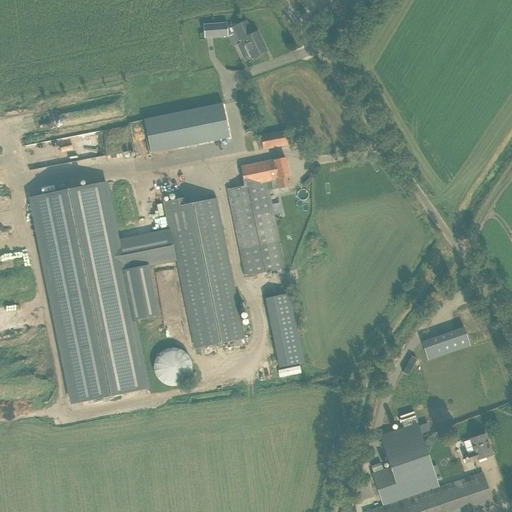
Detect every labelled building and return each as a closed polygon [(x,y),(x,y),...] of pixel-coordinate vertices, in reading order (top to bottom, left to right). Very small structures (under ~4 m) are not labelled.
[(245,22),(232,28),(240,43),(236,45),(244,62),(251,58),(252,59),(266,52),(256,32),(251,35),(245,22)] [(202,25),(203,39),(227,37),(226,23),(202,25)] [(225,104),(143,117),(148,151),(230,138),(225,104)] [(260,136),(263,150),(290,144),(287,130),(260,136)] [(290,187),(288,178),(289,177),(285,158),(240,167),(244,186),(227,190),(245,277),(284,269),(266,182),(270,181),(272,190),(278,189),(279,189),(290,187)] [(105,182),(29,197),(71,404),(147,389),(133,320),(157,315),(147,266),(176,260),(194,349),(245,339),(216,199),(186,205),(185,198),(163,202),(168,230),(168,231),(117,241),(105,182)] [(264,299),(278,368),(304,363),(290,294),(264,299)] [(427,361),(470,346),(463,327),(421,342),(427,361)] [(153,367),(154,371),(155,375),(157,379),(160,382),(163,384),(167,386),(171,386),(175,386),(179,385),(182,384),(185,381),(187,379),(189,376),(191,372),(191,368),(191,364),(190,360),(188,357),(185,353),(182,351),(178,349),(174,348),(170,348),(166,349),(163,351),(159,353),(157,356),(155,359),(153,364),(153,367)] [(410,356),(401,372),(407,375),(416,359),(410,356)] [(439,487),(413,412),(399,417),(403,428),(379,436),(389,467),(371,474),(382,507),(439,487)] [(463,456),(466,463),(477,460),(492,455),(485,434),(463,442),(467,454),(463,456)] [(431,446),(435,440),(429,436),(425,442),(431,446)] [(472,511),(489,506),(493,505),(482,473),(439,487),(382,507),(366,511),(472,511)]
